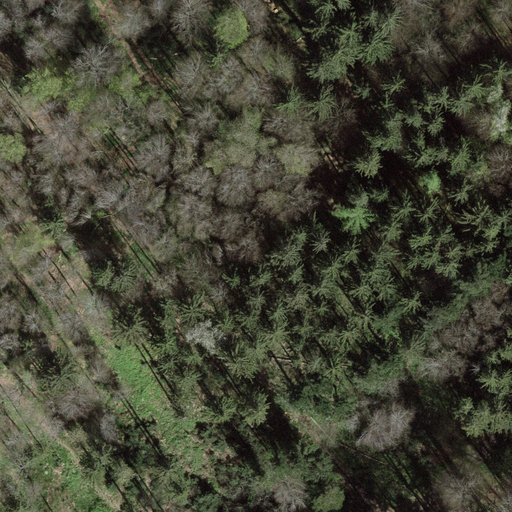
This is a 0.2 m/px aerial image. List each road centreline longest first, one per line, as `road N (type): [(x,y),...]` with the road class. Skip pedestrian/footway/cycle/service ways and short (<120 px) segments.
road 1 (track): [(0,88),(462,480)]
road 2 (track): [(418,511),(511,436)]
